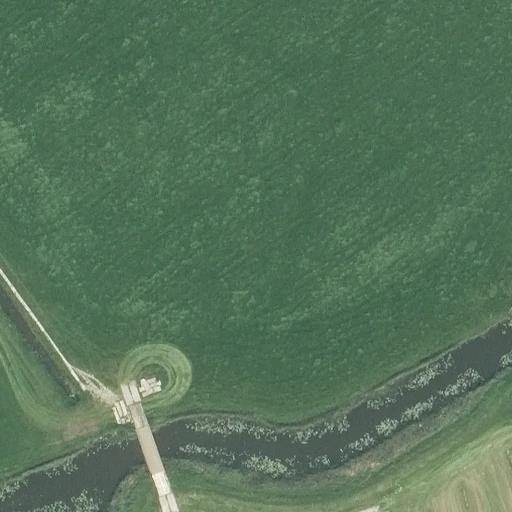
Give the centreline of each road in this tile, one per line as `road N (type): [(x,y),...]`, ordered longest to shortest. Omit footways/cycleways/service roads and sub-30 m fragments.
road 1 (track): [(161,481),(235,500),(353,511)]
road 2 (track): [(0,267),(107,422)]
road 3 (track): [(170,511),(137,420),(53,438)]
